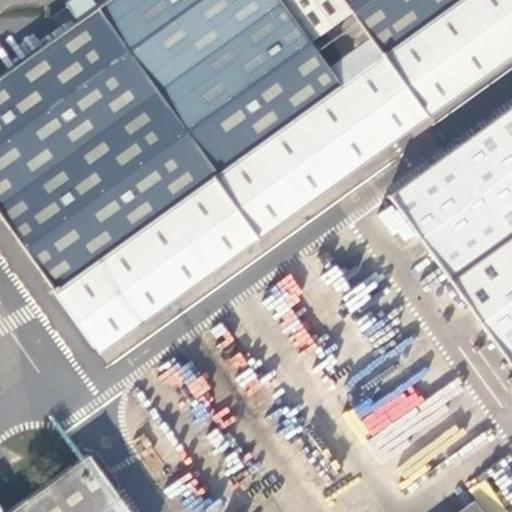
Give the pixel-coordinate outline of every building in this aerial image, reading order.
[(339,90),(274,0),(108,0),(95,10),(76,23),(0,77),(0,216),(55,293),(339,90)] [(511,0),(464,0),(383,59),(339,90),(55,293),(96,351),(380,147),(375,141),(511,43),(511,0)] [(76,23),(95,10),(87,0),(76,0),(65,8),(76,23)] [(340,0),(274,0),(339,90),(383,59),(340,0)] [(340,0),(383,59),(464,0),(340,0)] [(511,109),(390,198),(511,367),(511,109)] [(0,511),(128,511),(89,457),(11,511),(2,511),(0,508),(0,511)]
